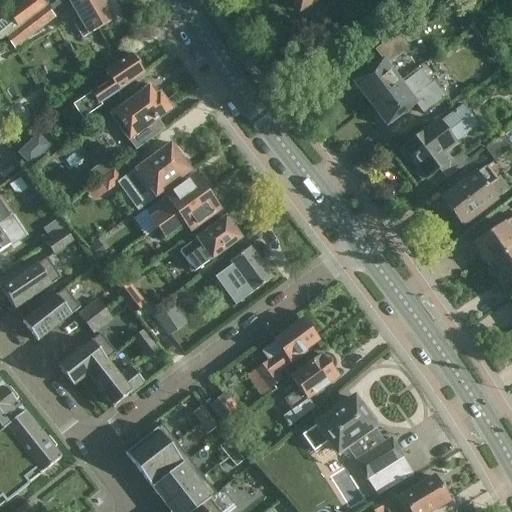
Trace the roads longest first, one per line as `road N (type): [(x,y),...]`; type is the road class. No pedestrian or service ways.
road 1 (residential): [(90,452),(363,245)]
road 2 (tertiary): [(363,245),(256,115),(181,0)]
road 3 (tertiary): [(511,463),(363,245)]
road 4 (residential): [(90,452),(0,338)]
